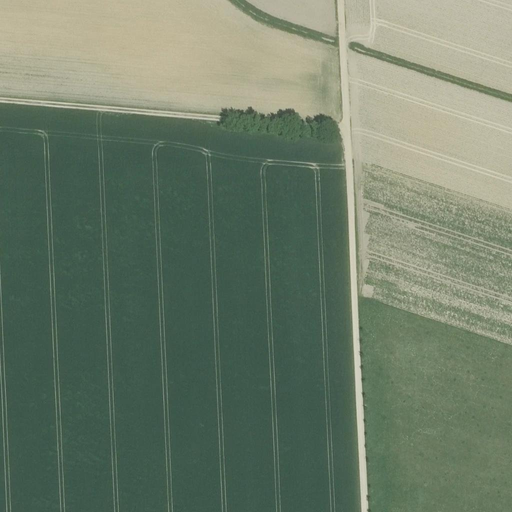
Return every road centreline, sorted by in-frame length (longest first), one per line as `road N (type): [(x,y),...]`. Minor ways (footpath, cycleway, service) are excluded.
road 1 (track): [(347,130),(364,511)]
road 2 (track): [(347,130),(0,100)]
road 3 (track): [(341,0),(347,130)]
